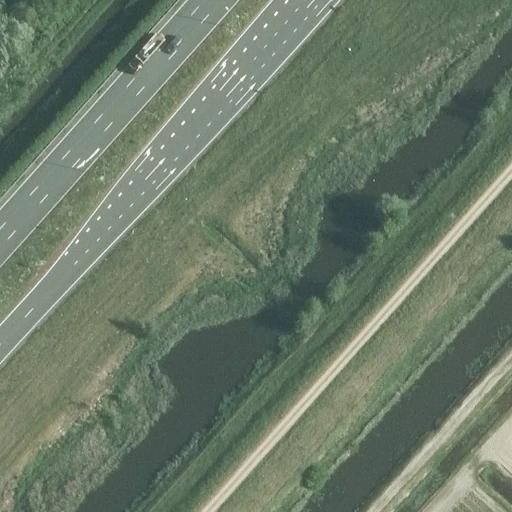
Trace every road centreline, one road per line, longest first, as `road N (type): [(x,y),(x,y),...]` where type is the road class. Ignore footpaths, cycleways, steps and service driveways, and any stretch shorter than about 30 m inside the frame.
road 1 (trunk): [(0,354),(317,0)]
road 2 (trunk): [(213,0),(0,237)]
